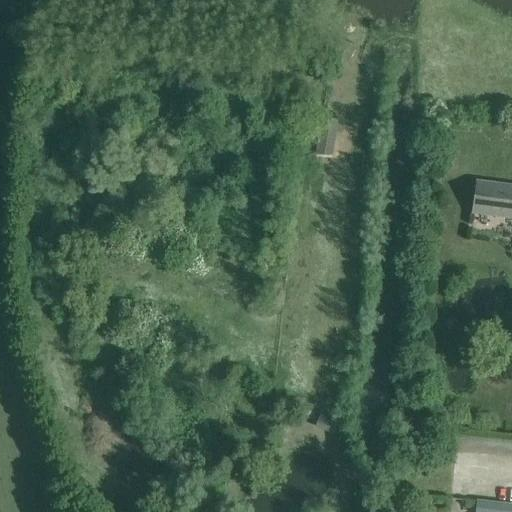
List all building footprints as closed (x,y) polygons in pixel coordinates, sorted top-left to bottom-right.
[(319,118),(315,153),(330,154),(334,120),(319,118)] [(511,185),(476,180),(472,209),(511,215),(511,185)] [(320,416),(317,426),(329,431),(333,421),(320,416)] [(460,454),(511,457),(511,436),(461,434),(460,454)] [(511,511),(511,505),(476,502),(475,511),(511,511)]
